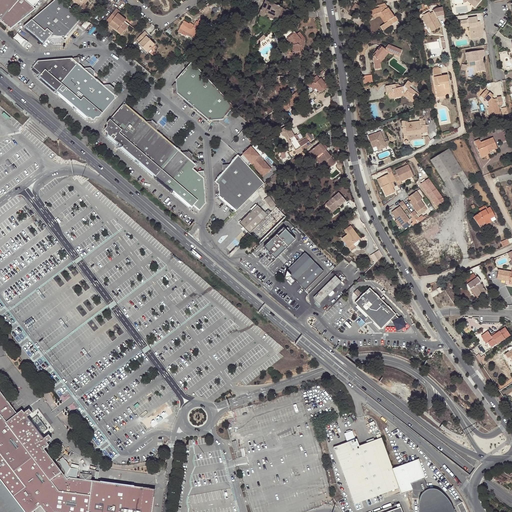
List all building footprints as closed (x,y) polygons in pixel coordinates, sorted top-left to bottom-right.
[(0,0),(0,24),(9,32),(34,11),(32,9),(40,0),(0,0)] [(64,39),(83,17),(79,13),(62,0),(56,0),(47,7),(24,27),(44,44),(45,43),(46,43),(47,42),(46,42),(47,41),(50,37),(53,39),(62,38),(63,39),(64,39)] [(262,10),(266,12),(266,13),(271,15),(272,14),(278,17),(279,16),(280,16),(283,7),(280,6),(278,5),(275,4),(271,2),(266,0),(262,10)] [(395,17),(386,5),(379,7),(371,10),(373,15),(381,12),(388,22),(385,23),(380,27),(383,30),(398,20),(396,16),(395,17)] [(280,16),(288,20),(292,10),(284,7),(284,8),(283,7),(280,16)] [(436,8),(440,16),(444,16),(442,7),(436,8)] [(423,15),(423,17),(429,28),(432,32),(441,26),(437,18),(440,16),(436,8),(433,10),(433,12),(430,13),(429,12),(423,15)] [(128,27),(124,23),(126,22),(126,21),(118,13),(119,11),(116,9),(106,20),(110,23),(109,24),(122,34),(128,27)] [(388,22),(381,12),(373,15),(374,18),(380,16),(385,23),(388,22)] [(471,27),(473,40),(483,38),(481,26),(479,26),(479,22),(478,17),(469,19),(470,20),(460,22),(461,28),(471,27)] [(189,23),(184,20),(179,27),(183,29),(191,35),(196,37),(203,25),(205,26),(207,23),(198,18),(197,21),(196,20),(194,24),(193,26),(189,23)] [(303,50),(302,46),(304,46),(303,41),(305,41),(304,37),(299,32),(296,34),(291,28),(283,35),(286,39),(291,45),(292,52),(292,58),(301,56),(300,51),(303,50)] [(138,44),(146,51),(150,47),(149,47),(153,43),(150,40),(148,41),(145,38),(148,35),(144,31),(137,40),(140,43),(138,44)] [(53,39),(50,37),(47,41),(53,46),(61,45),(66,41),(64,39),(63,39),(62,38),(53,39)] [(146,51),(147,53),(155,45),(153,43),(149,47),(150,47),(146,51)] [(399,56),(402,50),(388,45),(384,49),(380,46),(375,52),(376,53),(373,56),(375,69),(380,68),(380,64),(379,61),(387,51),(390,52),(399,56)] [(380,64),(390,52),(387,51),(379,61),(380,64)] [(476,62),(478,71),(486,70),(484,59),(480,60),(480,57),(478,51),(466,53),(468,63),(476,62)] [(38,78),(56,93),(79,66),(73,61),(71,59),(37,62),(32,69),(40,76),(38,78)] [(183,100),(205,75),(192,61),(175,81),(175,83),(176,92),(177,94),(183,100)] [(116,99),(115,96),(104,86),(95,80),(85,71),(79,66),(56,93),(87,119),(91,118),(93,120),(95,118),(99,118),(116,99)] [(91,70),(85,71),(95,80),(95,73),(91,70)] [(363,82),(373,82),(372,74),(362,75),(363,82)] [(183,100),(193,108),(213,84),(205,75),(183,100)] [(328,86),(329,85),(325,80),(324,81),(321,78),(319,79),(316,75),(306,83),(309,87),(311,86),(313,84),(316,88),(319,92),(321,90),(322,89),(323,90),(328,87),(328,86)] [(451,94),(447,75),(434,78),(437,95),(446,93),(446,95),(451,94)] [(285,76),(277,76),(276,91),(286,92),(286,84),(285,84),(285,76)] [(399,85),(396,84),(385,86),(386,93),(389,92),(390,98),(395,97),(395,96),(402,94),(401,91),(403,90),(404,94),(406,95),(414,101),(419,95),(410,87),(412,84),(408,80),(404,86),(401,86),(399,85)] [(233,105),(213,84),(193,108),(208,120),(211,120),(218,119),(222,119),(233,105)] [(109,86),(104,86),(115,96),(114,90),(109,86)] [(277,107),(282,113),(301,97),(299,94),(300,93),(298,91),(300,90),(299,89),(287,99),(283,102),(277,107)] [(487,89),(483,94),(486,97),(485,98),(489,102),(490,106),(488,107),(489,112),(491,111),(491,114),(501,113),(499,105),(503,104),(502,96),(498,97),(498,102),(495,102),(495,99),(493,97),(495,96),(487,89)] [(174,145),(158,132),(147,123),(127,106),(123,106),(107,125),(108,128),(105,131),(108,132),(108,136),(157,178),(157,174),(178,150),(174,145)] [(406,127),(407,135),(422,134),(421,133),(427,132),(427,124),(424,124),(423,125),(423,120),(422,118),(419,118),(419,121),(407,123),(405,123),(405,120),(402,121),(402,128),(406,127)] [(153,123),(147,123),(158,132),(157,126),(153,123)] [(383,148),(387,146),(385,141),(381,131),(369,135),(373,147),(377,146),(381,144),(383,148)] [(506,140),(502,131),(498,133),(502,142),(506,140)] [(296,134),(294,135),(299,143),(309,137),(306,133),(303,135),(304,137),(300,140),(296,134)] [(298,154),(303,151),(310,145),(308,142),(311,140),(309,137),(299,143),(294,135),(288,139),(298,154)] [(474,142),(480,155),(483,154),(484,155),(489,153),(488,151),(497,147),(493,138),(481,143),(480,140),(474,142)] [(325,150),(328,148),(322,141),(311,150),(315,157),(316,156),(322,164),(324,162),(326,160),(328,162),(326,164),(329,168),(335,163),(325,150)] [(249,145),(240,154),(263,176),(272,167),(249,145)] [(472,185),(449,148),(430,160),(444,182),(458,173),(468,189),(472,185)] [(193,162),(192,161),(183,153),(178,150),(157,174),(157,178),(173,191),(175,190),(197,172),(193,168),(196,165),(193,162)] [(192,155),(188,152),(183,153),(192,161),(192,155)] [(229,166),(223,173),(216,182),(219,186),(220,198),(236,211),(265,183),(238,156),(229,166)] [(8,160),(5,162),(12,171),(14,169),(8,160)] [(399,177),(396,179),(397,182),(399,186),(402,184),(401,182),(414,176),(409,165),(396,171),(399,177)] [(393,183),(397,182),(396,179),(390,167),(386,169),(389,174),(381,178),(384,186),(382,187),(387,197),(395,193),(393,188),(391,184),(393,183)] [(206,196),(204,178),(199,173),(197,172),(175,190),(175,193),(191,207),(193,206),(199,211),(206,203),(202,200),(206,196)] [(441,197),(428,179),(421,184),(433,202),(441,197)] [(409,197),(412,201),(415,205),(413,207),(416,211),(417,213),(426,207),(421,201),(423,200),(418,192),(409,197)] [(341,206),(347,201),(339,193),(326,205),(332,211),(337,206),(339,204),(341,206)] [(276,207),(276,206),(274,204),(276,202),(270,195),(266,198),(274,209),(276,207)] [(408,208),(403,201),(400,204),(404,210),(408,208)] [(250,233),(272,211),(263,202),(259,206),(258,205),(240,223),(246,230),(245,231),(248,233),(249,233),(250,233)] [(473,218),(479,225),(490,218),(490,219),(495,216),(490,207),(488,208),(486,205),(479,209),(481,212),(473,218)] [(409,221),(399,207),(391,213),(401,227),(409,221)] [(492,221),(490,219),(490,218),(479,225),(481,228),(492,221)] [(342,238),(349,248),(359,240),(360,239),(350,226),(345,230),(348,234),(342,238)] [(283,230),(262,249),(273,261),(294,241),(283,230)] [(349,248),(351,250),(361,243),(359,240),(349,248)] [(370,255),(374,262),(383,256),(379,249),(370,255)] [(305,253),(285,272),(295,282),(314,263),(305,253)] [(16,259),(13,261),(20,270),(23,268),(16,259)] [(314,263),(295,282),(305,292),(324,273),(314,263)] [(507,280),(510,281),(510,284),(511,284),(511,270),(511,272),(499,270),(497,279),(507,280)] [(479,282),(481,281),(478,277),(476,277),(473,273),(464,280),(467,284),(470,289),(472,288),(477,296),(481,293),(482,295),(486,292),(482,285),(479,282)] [(319,303),(328,294),(332,290),(341,281),(335,275),(313,297),(319,303)] [(472,288),(470,289),(477,299),(482,295),(481,293),(477,296),(472,288)] [(390,321),(393,324),(394,323),(397,330),(404,327),(401,320),(400,320),(395,316),(396,315),(369,289),(355,304),(358,307),(366,315),(381,330),(390,321)] [(38,290),(35,292),(42,301),(45,299),(38,290)] [(366,315),(358,307),(355,309),(363,318),(366,315)] [(61,319),(58,321),(65,330),(68,328),(61,319)] [(511,335),(505,328),(496,333),(492,336),(491,335),(488,331),(482,336),(487,344),(489,342),(492,347),(511,335)] [(84,348),(81,350),(88,359),(90,358),(84,348)] [(106,379),(104,381),(110,390),(113,388),(106,379)] [(0,511),(31,511),(40,506),(45,511),(151,511),(154,487),(90,479),(84,479),(79,478),(68,476),(66,478),(43,448),(48,444),(46,442),(51,438),(47,434),(42,437),(40,434),(35,428),(29,421),(26,416),(31,413),(28,409),(23,412),(21,410),(16,413),(0,391),(0,511)] [(129,408),(126,410),(133,419),(136,417),(129,408)] [(36,415),(29,421),(35,428),(40,434),(47,429),(42,423),(36,415)] [(344,433),(347,441),(355,439),(352,430),(344,433)] [(401,494),(412,490),(412,498),(418,497),(418,492),(422,491),(422,492),(425,490),(428,489),(424,478),(425,478),(421,465),(419,459),(393,468),(380,433),(377,434),(378,438),(359,445),(357,438),(355,439),(347,441),(333,446),(354,503),(399,488),(401,494)] [(69,467),(68,476),(77,477),(78,468),(69,467)] [(428,489),(425,490),(422,492),(420,495),(419,500),(418,507),(418,511),(455,511),(452,505),(447,498),(441,491),(438,489),(434,488),(431,488),(428,489)]
